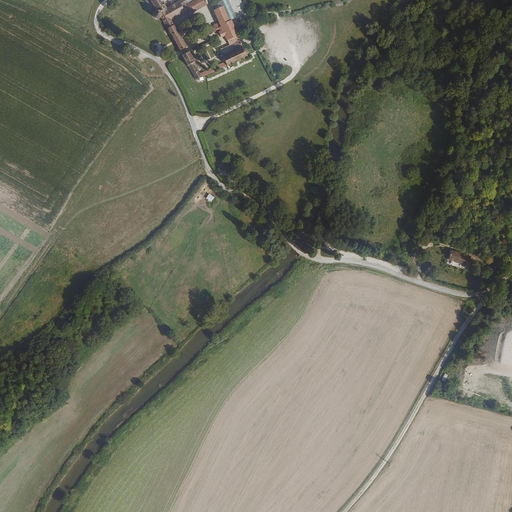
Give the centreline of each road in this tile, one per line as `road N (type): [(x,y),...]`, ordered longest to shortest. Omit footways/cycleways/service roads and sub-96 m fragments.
road 1 (unclassified): [(290,244),(261,206),(207,175),(180,91),(162,64),(102,32),(97,16),(108,0)]
road 2 (track): [(0,364),(51,328),(86,281),(154,231),(207,175)]
road 3 (track): [(484,291),(391,460),(349,511)]
road 4 (unclassified): [(511,272),(465,293),(367,263),(303,255)]
road 5 (track): [(193,124),(291,74),(296,65),(280,42)]
